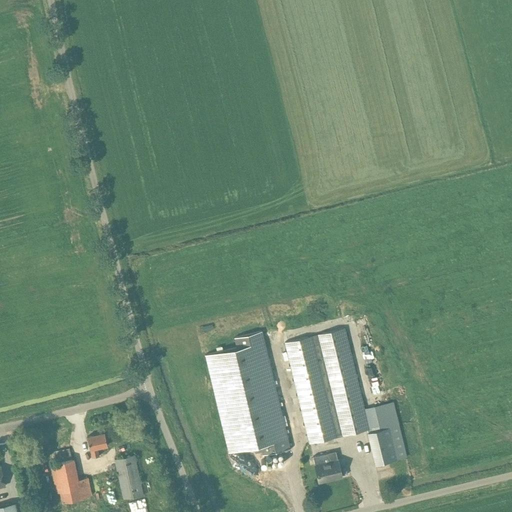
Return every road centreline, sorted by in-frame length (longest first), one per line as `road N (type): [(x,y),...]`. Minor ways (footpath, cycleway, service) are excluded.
road 1 (unclassified): [(149,386),(51,0)]
road 2 (unclassified): [(327,511),(511,468)]
road 3 (unclassified): [(0,424),(149,386)]
road 4 (unclassified): [(197,511),(149,386)]
